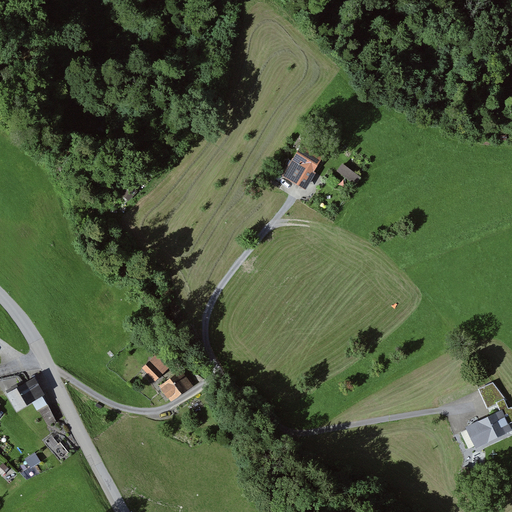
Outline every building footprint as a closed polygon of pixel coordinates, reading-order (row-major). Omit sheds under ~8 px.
[(302,144),(293,159),(292,159),(282,176),(306,191),(316,173),(314,172),(324,156),(302,144)] [(343,164),(338,172),(356,183),(361,176),(343,164)] [(121,196),(129,202),(138,192),(131,185),(121,196)] [(171,368),(159,356),(146,369),(158,381),(171,368)] [(195,386),(184,372),(163,387),(174,402),(195,386)] [(38,380),(9,396),(17,411),(46,395),(38,380)] [(495,385),(481,391),(489,410),(498,405),(503,412),(469,428),(479,450),(511,434),(511,409),(510,411),(505,401),(508,401),(495,385)] [(469,429),(463,431),(469,447),(475,445),(469,429)] [(38,452),(26,457),(30,467),(42,461),(38,452)] [(28,469),(33,478),(47,470),(42,462),(28,469)]
